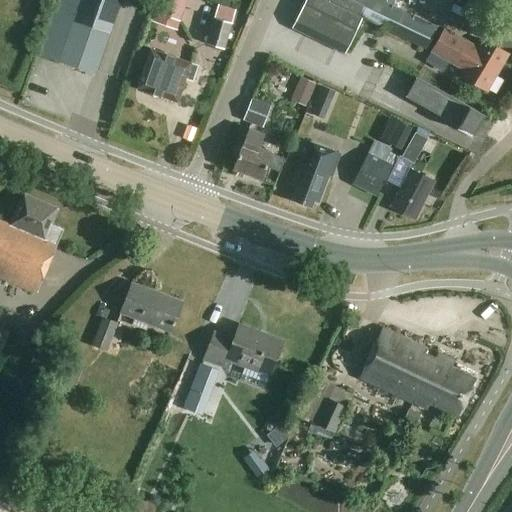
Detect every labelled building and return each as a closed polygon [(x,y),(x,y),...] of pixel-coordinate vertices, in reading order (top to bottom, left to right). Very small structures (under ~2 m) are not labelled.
[(96,73),(121,0),(52,0),(35,52),(96,73)] [(156,0),(153,11),(180,20),(186,0),(156,0)] [(361,17),(427,49),(436,28),(386,5),(388,0),(306,0),(293,28),(344,53),(361,17)] [(419,0),(417,6),(434,15),(442,1),(440,0),(419,0)] [(215,19),(208,44),(222,48),(229,22),(215,19)] [(443,72),(448,62),(464,71),(460,77),(486,91),(506,54),(481,40),(476,49),(443,30),(431,52),(430,52),(425,62),(443,72)] [(177,102),(185,78),(192,81),(198,66),(150,49),(136,88),(150,93),(149,96),(162,101),(164,97),(177,102)] [(300,78),(296,86),(311,92),(315,84),(300,78)] [(473,134),(483,116),(415,78),(405,96),(473,134)] [(324,88),(315,95),(320,102),(329,96),(324,88)] [(251,99),(243,120),(261,127),(270,106),(251,99)] [(305,116),(301,128),(312,132),(317,119),(305,116)] [(414,163),(429,133),(416,127),(401,157),(414,163)] [(260,180),(265,166),(278,171),(284,158),(258,148),(263,133),(248,128),(232,169),(260,180)] [(331,177),(340,153),(305,140),(300,154),(304,155),(293,185),(297,187),(292,200),(310,207),(313,200),(318,202),(328,175),(331,177)] [(378,143),(372,155),(384,162),(391,150),(378,143)] [(377,195),(391,165),(384,162),(372,155),(368,153),(367,153),(352,182),(377,195)] [(232,189),(234,180),(223,178),(226,161),(210,158),(205,184),(232,189)] [(414,220),(434,182),(409,169),(389,207),(414,220)] [(0,278),(34,293),(61,228),(51,224),(57,209),(22,193),(8,224),(0,220),(0,278)] [(159,293),(131,282),(119,313),(122,314),(134,319),(131,325),(145,330),(148,324),(171,333),(181,304),(182,302),(166,296),(159,293)] [(32,332),(43,320),(35,312),(24,324),(32,332)] [(103,319),(94,345),(107,350),(117,324),(103,319)] [(67,322),(58,350),(72,354),(81,327),(67,322)] [(283,343),(239,326),(234,338),(214,331),(203,358),(226,367),(229,360),(269,376),(283,343)] [(457,415),(473,381),(450,370),(453,363),(382,331),(360,379),(427,409),(430,403),(457,415)] [(199,364),(193,379),(212,386),(218,371),(199,364)] [(69,367),(61,387),(73,392),(81,372),(69,367)] [(314,378),(295,419),(303,422),(304,421),(310,424),(311,421),(315,424),(327,398),(327,399),(333,386),(314,378)] [(315,424),(332,432),(334,433),(346,407),(327,398),(315,424)] [(201,415),(204,407),(185,400),(182,408),(201,415)] [(415,426),(420,413),(408,408),(403,421),(415,426)] [(330,440),(332,432),(315,424),(311,421),(310,424),(307,433),(330,440)] [(274,439),(297,444),(299,433),(276,428),(274,439)] [(289,450),(290,454),(291,461),(303,459),(301,448),(292,450),(289,450)]
